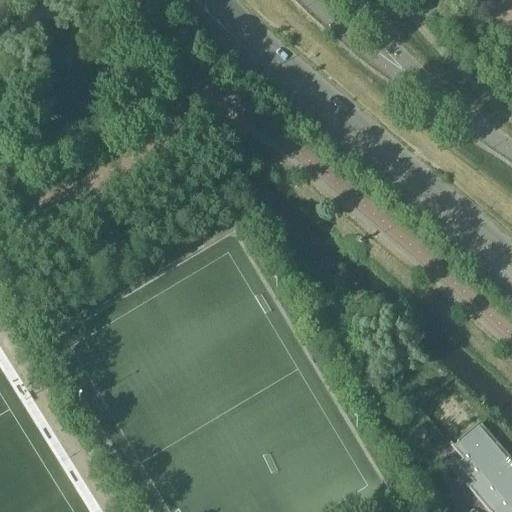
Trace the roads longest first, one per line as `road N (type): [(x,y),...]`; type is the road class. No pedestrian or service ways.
road 1 (secondary): [(187,0),(234,52),(511,288)]
road 2 (secondary): [(511,253),(221,0)]
